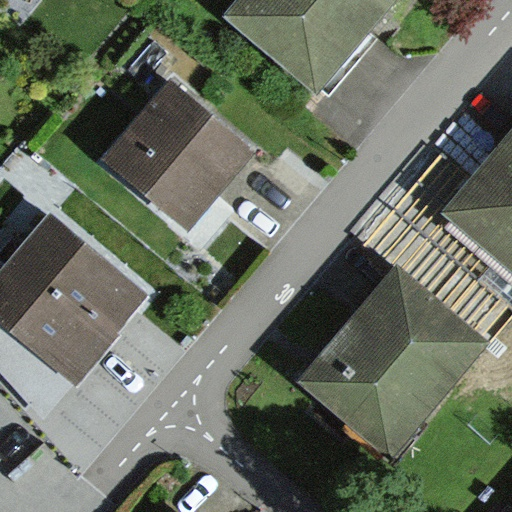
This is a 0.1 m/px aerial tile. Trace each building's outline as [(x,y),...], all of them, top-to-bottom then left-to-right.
[(406,0),(245,0),(226,23),(325,101),(406,0)] [(254,162),(169,88),(103,162),(188,237),(254,162)] [(511,137),(445,218),(511,273),(511,137)] [(150,301),(49,218),(0,278),(0,333),(76,392),(150,301)] [(491,345),(399,270),(307,383),(398,457),(491,345)]
